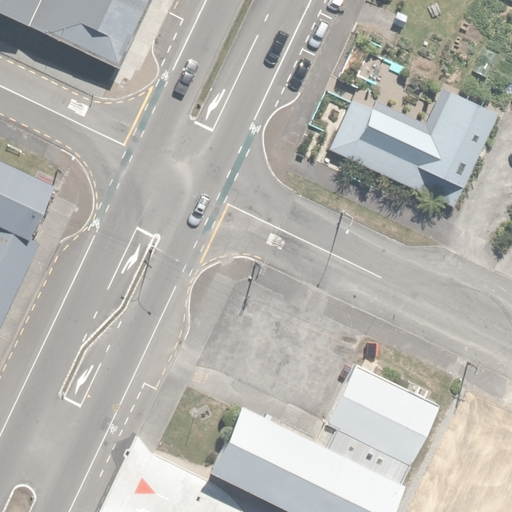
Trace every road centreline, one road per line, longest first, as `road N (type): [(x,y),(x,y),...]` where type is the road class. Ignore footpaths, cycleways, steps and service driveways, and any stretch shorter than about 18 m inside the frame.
road 1 (residential): [(511,336),(207,189)]
road 2 (primary): [(23,427),(151,156)]
road 3 (primary): [(207,189),(78,455)]
road 4 (primary): [(295,0),(207,189)]
road 5 (primary): [(151,156),(225,0)]
road 6 (residential): [(151,156),(0,85)]
